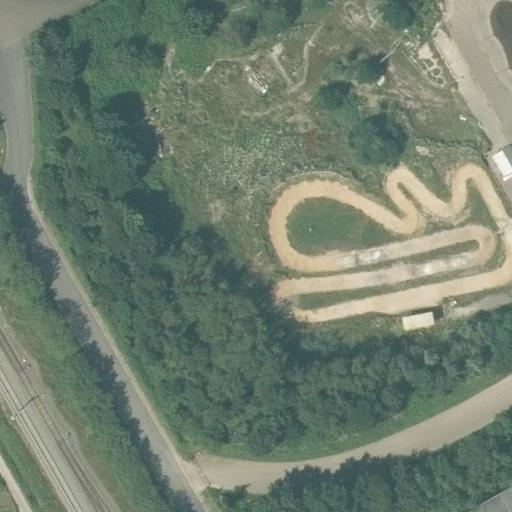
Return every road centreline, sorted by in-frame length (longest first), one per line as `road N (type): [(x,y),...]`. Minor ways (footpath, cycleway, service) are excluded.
road 1 (unclassified): [(170,467),(25,231),(12,178),(18,130),(0,79)]
road 2 (unclassified): [(170,467),(264,484),(325,479),(511,386)]
